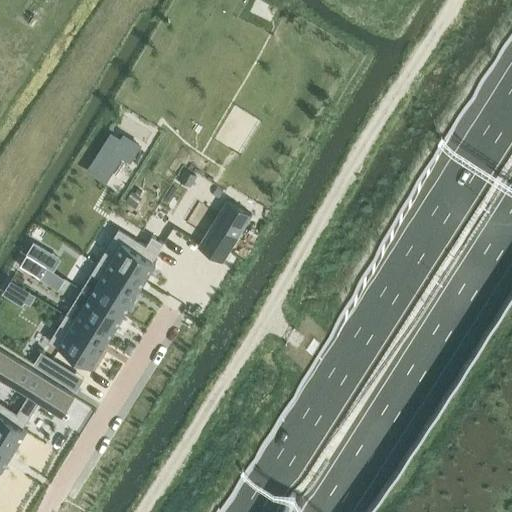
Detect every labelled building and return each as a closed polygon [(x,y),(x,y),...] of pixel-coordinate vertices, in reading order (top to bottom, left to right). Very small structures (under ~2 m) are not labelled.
[(119,228),(97,263),(140,289),(156,262),(153,260),(164,242),(152,235),(146,245),(119,228)] [(331,290),(345,252),(333,247),(319,285),(331,290)] [(97,263),(82,288),(124,314),(140,289),(97,263)] [(82,288),(66,314),(108,340),(124,314),(82,288)] [(66,314),(49,340),(92,366),(108,340),(66,314)] [(42,352),(35,364),(65,383),(73,371),(42,352)] [(22,363),(9,384),(28,395),(38,402),(62,417),(75,395),(22,363)] [(0,402),(0,468),(2,469),(26,430),(22,428),(38,402),(28,395),(17,413),(0,402)] [(36,492),(69,443),(48,430),(16,479),(36,492)]
